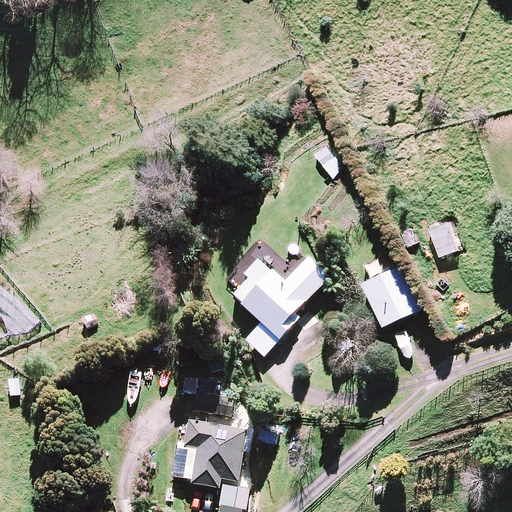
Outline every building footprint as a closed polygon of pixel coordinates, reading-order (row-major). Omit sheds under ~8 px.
[(344,169),(328,148),(317,156),(333,177),(344,169)] [(424,309),(397,252),(365,268),(372,282),(366,284),(386,327),(424,309)] [(282,342),(301,320),(296,316),(307,304),(260,263),(247,278),(251,281),(234,301),(282,342)] [(234,401),(198,396),(196,413),(231,418),(234,401)] [(179,451),(175,480),(193,482),(193,486),(221,490),(222,481),(240,483),(247,431),(189,423),(185,451),(179,451)] [(279,428),(259,427),(259,442),(278,443),(279,428)]
